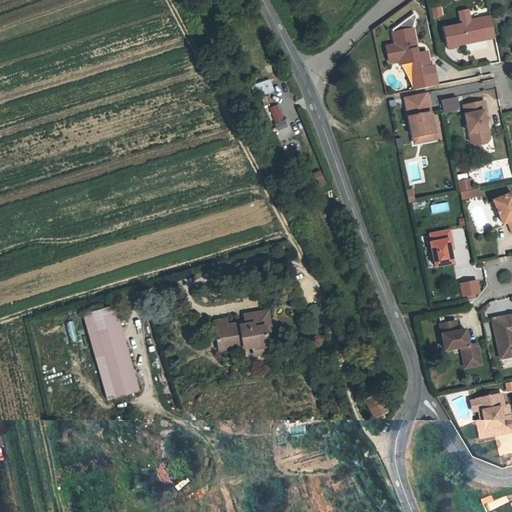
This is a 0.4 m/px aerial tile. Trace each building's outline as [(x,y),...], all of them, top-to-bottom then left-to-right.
[(442,12),(435,14),(437,21),(444,19),(442,12)] [(464,29),(448,33),(451,48),(469,44),(469,42),(487,38),(483,23),(472,25),(470,14),(461,16),(464,29)] [(493,21),(483,23),(487,38),(469,42),(469,44),(497,38),(493,21)] [(415,32),(396,36),(403,65),(415,63),(419,62),(421,68),(423,67),(428,89),(442,86),(437,63),(434,64),(431,49),(420,52),(415,32)] [(495,49),(486,51),(487,60),(497,59),(495,49)] [(419,62),(415,63),(421,91),(428,89),(423,67),(421,68),(419,62)] [(272,93),(268,81),(250,88),(254,100),(272,93)] [(439,137),(430,94),(409,98),(419,141),(439,137)] [(458,98),(443,101),(446,114),(461,111),(458,98)] [(491,133),(485,106),(487,106),(488,106),(486,99),(486,100),(465,103),(473,138),(477,141),(488,139),(491,134),(491,133)] [(277,103),(267,107),(273,124),(284,120),(277,103)] [(439,137),(419,141),(420,147),(440,142),(439,137)] [(321,170),(312,173),(318,188),(326,185),(321,170)] [(319,192),(308,173),(298,179),(309,198),(319,192)] [(473,181),(460,183),(462,193),(470,191),(475,190),(473,181)] [(405,189),(408,201),(414,200),(412,188),(405,189)] [(475,190),(470,191),(471,197),(482,195),(481,189),(475,190)] [(511,192),(496,200),(506,223),(511,221),(511,224),(511,192)] [(431,243),(436,266),(438,266),(454,263),(448,241),(450,240),(449,232),(431,236),(432,242),(431,243)] [(478,281),(460,284),(463,296),(480,293),(478,281)] [(244,327),(238,328),(238,327),(226,330),(225,324),(212,328),(220,356),(254,347),(256,355),(271,351),(264,326),(269,325),(265,310),(241,317),(242,319),(244,327)] [(511,315),(497,319),(506,358),(511,356),(511,315)] [(112,318),(84,326),(105,398),(134,390),(112,318)] [(442,324),(448,352),(463,349),(465,359),(479,356),(476,342),(470,344),(467,329),(460,330),(458,321),(442,324)] [(479,356),(465,359),(466,366),(481,363),(479,356)] [(366,402),(377,419),(388,412),(377,394),(366,402)] [(488,403),(493,422),(487,424),(488,432),(501,429),(503,437),(511,435),(511,419),(511,414),(511,406),(510,399),(488,403)] [(289,426),(289,435),(304,435),(304,426),(289,426)] [(490,440),(503,437),(501,429),(488,432),(490,440)]
